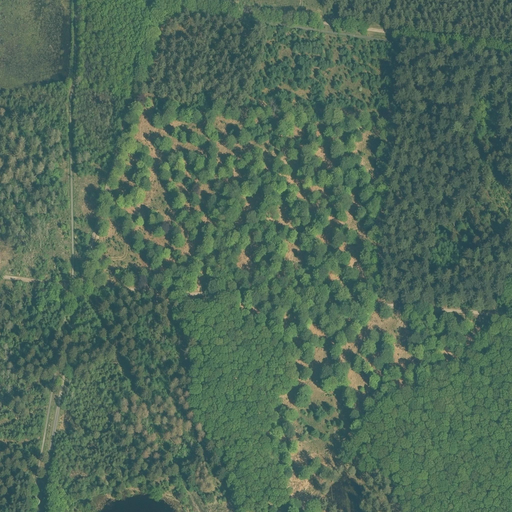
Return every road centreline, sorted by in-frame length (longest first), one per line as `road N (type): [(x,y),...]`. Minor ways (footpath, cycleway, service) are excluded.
road 1 (track): [(39,511),(80,285),(153,15)]
road 2 (track): [(495,318),(80,285)]
road 3 (track): [(168,0),(511,51)]
road 4 (track): [(202,511),(80,285),(26,279)]
road 5 (track): [(495,318),(460,362),(390,404),(309,511)]
